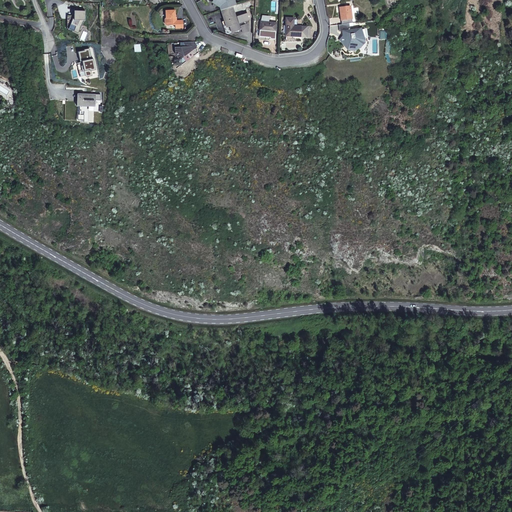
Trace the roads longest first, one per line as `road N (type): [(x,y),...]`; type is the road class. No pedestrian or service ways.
road 1 (secondary): [(511,309),(390,304),(243,318),(177,315),(104,285),(0,225)]
road 2 (residential): [(205,32),(249,55),(304,61),(323,43),(319,0)]
road 3 (track): [(40,511),(22,463),(12,360),(0,349)]
